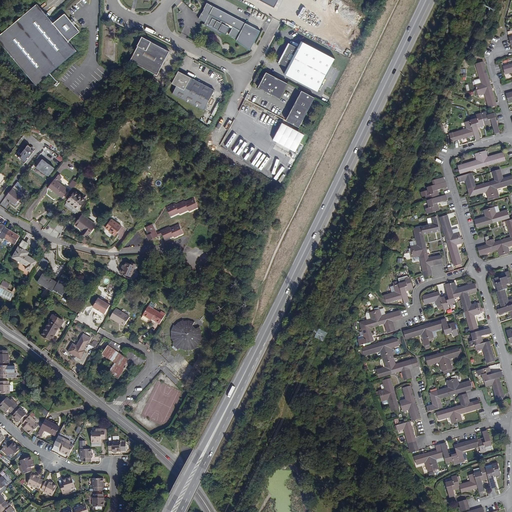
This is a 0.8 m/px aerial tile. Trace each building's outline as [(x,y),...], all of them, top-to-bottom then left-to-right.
[(38,0),(0,33),(0,37),(39,82),(79,47),(70,36),(80,27),(75,21),(76,19),(73,15),(71,17),(66,10),(55,19),(38,0)] [(245,22),(207,2),(204,8),(202,12),(198,18),(205,22),(204,24),(211,29),(220,33),(221,31),(226,33),(230,26),(225,23),(226,22),(233,26),(229,34),(237,38),(236,40),(236,41),(237,41),(238,42),(239,42),(239,43),(240,43),(240,44),(241,44),(241,45),(242,45),(243,45),(243,46),(244,46),(244,47),(245,47),(246,47),(246,48),(247,48),(248,49),(249,49),(249,50),(250,50),(251,50),(261,30),(245,22)] [(158,74),(170,51),(151,41),(152,40),(143,36),(138,45),(129,59),(158,74)] [(336,58),(303,41),(300,48),(290,43),(279,63),(289,68),(286,75),(319,92),(336,58)] [(489,81),(483,62),(476,64),(482,84),(475,86),(478,95),(484,93),(489,108),(496,106),(492,91),(491,92),(487,82),(489,81)] [(511,64),(503,67),(505,74),(511,72),(511,64)] [(183,73),(179,71),(173,82),(178,85),(173,93),(205,110),(216,90),(183,73)] [(289,83),(267,71),(259,87),(281,98),(289,83)] [(316,97),(302,90),(287,119),(300,126),(316,97)] [(487,115),(486,112),(476,115),(477,119),(465,122),(467,129),(449,135),(452,142),(470,136),(469,135),(474,133),(474,134),(476,139),(480,137),(477,128),(477,126),(479,125),(480,127),(490,124),(489,122),(491,122),(492,123),(495,133),(500,132),(494,113),(487,115)] [(296,152),(305,134),(281,123),(273,141),(296,152)] [(28,144),(17,158),(25,164),(35,150),(28,144)] [(487,157),(485,151),(475,154),(477,160),(458,166),(460,173),(479,167),(479,166),(489,163),(489,165),(505,160),(503,153),(487,157)] [(55,167),(42,159),(35,169),(44,175),(45,174),(49,176),(55,167)] [(511,176),(502,179),(500,170),(493,172),(496,181),(494,181),(494,183),(484,186),(484,184),(475,186),(473,178),(471,178),(470,174),(458,177),(459,182),(465,181),(470,196),(486,191),(488,197),(498,194),(497,188),(511,183),(511,176)] [(68,190),(58,182),(59,180),(56,178),(48,189),(52,191),(53,190),(63,197),(68,190)] [(18,181),(14,186),(19,190),(23,185),(18,181)] [(446,187),(445,182),(427,187),(428,194),(424,195),(428,207),(425,208),(426,214),(439,210),(437,205),(435,206),(435,204),(437,203),(446,201),(445,195),(438,197),(437,192),(435,193),(435,190),(436,190),(446,187)] [(10,200),(8,202),(16,208),(17,206),(15,204),(22,196),(12,188),(6,197),(10,200)] [(86,200),(75,191),(65,205),(75,213),(86,200)] [(175,204),(166,208),(170,216),(179,212),(179,213),(188,210),(189,211),(198,207),(194,199),(185,203),(184,201),(176,205),(175,204)] [(496,213),(494,207),(483,210),(485,217),(474,220),(476,228),(488,224),(487,224),(487,222),(496,220),(496,221),(509,217),(507,210),(496,213)] [(83,230),(82,232),(87,236),(96,225),(82,215),(75,224),(83,230)] [(440,217),(446,237),(447,237),(450,246),(448,246),(454,266),(461,265),(455,244),(462,242),(459,232),(452,234),(451,230),(447,215),(440,217)] [(39,222),(44,226),(49,221),(44,217),(39,222)] [(60,233),(65,227),(59,223),(53,218),(48,224),(54,229),(60,233)] [(429,226),(412,231),(415,242),(417,247),(410,248),(412,253),(409,254),(411,259),(412,259),(419,257),(420,261),(424,277),(432,275),(430,266),(443,263),(441,256),(428,259),(427,255),(425,255),(422,245),(425,245),(422,236),(434,233),(434,231),(439,230),(435,218),(431,219),(431,220),(432,225),(429,226)] [(105,227),(110,231),(111,231),(110,232),(115,236),(122,226),(111,219),(105,227)] [(511,219),(508,221),(509,225),(507,226),(511,237),(504,239),(505,240),(505,242),(496,244),(495,243),(477,248),(480,255),(498,250),(499,256),(509,253),(507,247),(511,245),(511,219)] [(146,227),(149,234),(147,235),(150,240),(157,236),(156,233),(152,224),(146,227)] [(161,231),(161,232),(159,232),(160,234),(162,233),(162,234),(165,239),(173,235),(174,237),(183,233),(179,225),(170,229),(170,227),(161,231)] [(20,237),(5,228),(0,236),(0,237),(4,240),(4,238),(15,245),(20,237)] [(22,241),(13,257),(28,266),(26,269),(30,272),(36,261),(27,256),(29,253),(25,251),(28,245),(22,241)] [(120,273),(131,277),(136,265),(132,263),(131,265),(126,263),(125,266),(123,265),(120,273)] [(496,284),(498,291),(505,289),(506,289),(505,285),(511,283),(508,271),(504,273),(505,275),(505,277),(500,279),(500,277),(492,279),(494,284),(496,284)] [(43,274),(38,282),(53,291),(58,283),(43,274)] [(63,274),(58,283),(53,291),(62,296),(69,285),(68,285),(71,279),(63,274)] [(414,289),(410,277),(405,279),(406,283),(394,286),(395,288),(396,292),(392,293),(384,295),(386,302),(386,303),(398,300),(397,298),(403,296),(403,298),(404,302),(409,301),(406,291),(406,289),(408,289),(408,290),(414,289)] [(3,281),(0,287),(0,288),(5,290),(3,296),(9,298),(14,285),(3,281)] [(52,292),(53,291),(38,282),(37,283),(52,292)] [(460,296),(473,340),(469,341),(471,347),(475,345),(476,351),(482,349),(487,364),(494,361),(488,341),(482,343),(480,336),(491,333),(490,328),(479,331),(474,315),(482,312),(479,303),(471,305),(468,293),(477,291),(474,283),(457,289),(455,282),(445,285),(448,295),(441,298),(439,292),(423,297),(425,304),(436,301),(438,307),(443,306),(444,309),(449,308),(448,304),(455,302),(454,298),(460,296)] [(501,308),(511,305),(511,298),(508,300),(505,289),(498,291),(496,292),(500,302),(501,302),(502,304),(500,305),(501,308)] [(110,306),(98,299),(93,308),(97,310),(105,315),(110,306)] [(159,323),(165,313),(160,310),(159,312),(148,305),(143,315),(149,318),(149,317),(152,318),(159,323)] [(511,305),(501,308),(498,309),(499,314),(510,311),(511,310),(511,312),(510,312),(511,317),(511,305)] [(110,318),(117,321),(118,320),(125,324),(129,317),(116,308),(110,318)] [(381,316),(380,310),(370,313),(372,319),(367,320),(360,322),(364,339),(358,341),(360,345),(372,341),(371,338),(372,337),(369,328),(374,327),(373,325),(383,322),(384,324),(385,323),(388,333),(395,331),(392,321),(402,318),(400,311),(387,314),(381,316)] [(57,326),(61,319),(53,315),(49,321),(50,322),(41,336),(51,341),(59,327),(57,326)] [(201,326),(196,329),(192,327),(195,321),(194,321),(194,322),(189,320),(189,319),(189,320),(184,320),(183,318),(183,320),(179,323),(178,322),(178,323),(176,326),(174,325),(175,326),(172,331),(170,331),(172,331),(171,337),(170,338),(171,338),(174,344),(173,345),(172,347),(176,350),(177,349),(178,350),(179,348),(186,350),(185,351),(186,351),(186,350),(192,350),(192,351),(193,350),(193,349),(198,347),(198,348),(199,348),(198,346),(200,343),(201,344),(202,344),(201,343),(203,338),(204,338),(202,337),(202,332),(203,332),(203,331),(202,332),(200,327),(201,326)] [(446,319),(420,327),(403,332),(406,339),(421,335),(423,341),(433,338),(432,332),(443,328),(445,335),(452,333),(454,338),(459,337),(455,323),(448,326),(446,319)] [(93,334),(86,330),(77,346),(74,344),(72,345),(68,352),(81,359),(85,352),(86,351),(84,350),(93,334)] [(378,378),(397,372),(397,373),(401,371),(404,380),(411,378),(409,370),(418,367),(416,359),(395,365),(390,348),(399,346),(397,338),(363,348),(365,356),(380,352),(385,368),(376,370),(378,378)] [(124,357),(108,346),(102,354),(103,354),(116,363),(115,364),(110,371),(110,372),(109,372),(119,379),(118,378),(126,367),(125,366),(129,360),(130,361),(135,354),(128,350),(124,357)] [(441,368),(441,369),(450,366),(450,365),(448,359),(460,355),(460,354),(462,354),(460,348),(458,349),(458,348),(446,351),(437,354),(425,357),(428,365),(439,361),(441,368)] [(0,363),(3,363),(8,363),(8,354),(7,354),(7,351),(0,351),(0,363)] [(135,354),(130,361),(135,364),(139,367),(146,360),(135,354)] [(0,378),(8,378),(8,375),(9,375),(9,373),(15,373),(15,366),(9,366),(3,366),(0,365),(0,378)] [(491,373),(490,371),(489,367),(477,370),(478,376),(482,375),(486,387),(492,385),(496,399),(503,397),(499,383),(498,378),(503,376),(501,370),(491,373)] [(399,409),(393,388),(390,378),(382,381),(385,390),(379,391),(382,401),(388,399),(391,411),(399,409)] [(439,399),(472,388),(470,380),(459,384),(457,378),(447,381),(449,387),(435,392),(435,389),(429,391),(433,405),(426,407),(428,412),(442,408),(439,399)] [(0,393),(9,393),(9,385),(8,385),(8,381),(0,381),(0,393)] [(417,407),(414,397),(410,386),(403,388),(406,399),(399,401),(402,412),(409,410),(412,421),(420,419),(417,407)] [(458,406),(448,409),(437,413),(438,420),(450,416),(452,423),(462,420),(460,414),(481,408),(479,401),(469,403),(467,394),(460,396),(462,405),(458,406)] [(12,413),(13,412),(18,407),(18,406),(12,400),(10,402),(7,399),(0,407),(7,413),(9,411),(12,413)] [(23,423),(29,416),(26,415),(27,414),(20,408),(15,414),(13,416),(16,419),(19,421),(20,422),(20,421),(23,423)] [(30,415),(29,416),(23,423),(26,426),(24,428),(32,435),(39,426),(35,423),(37,421),(30,415)] [(45,431),(54,436),(59,427),(45,421),(38,435),(42,437),(45,431)] [(410,453),(418,450),(411,427),(410,422),(408,423),(396,426),(397,431),(403,429),(410,453)] [(96,429),(92,429),(92,440),(102,440),(102,436),(106,436),(106,426),(96,427),(96,429)] [(413,457),(415,465),(424,462),(427,472),(437,469),(434,459),(443,457),(445,463),(452,461),(453,465),(459,463),(458,459),(462,458),(461,452),(478,446),(480,452),(492,449),(487,431),(482,433),(484,439),(477,441),(476,439),(453,446),(455,451),(449,453),(446,443),(440,445),(441,449),(413,457)] [(70,442),(62,438),(57,447),(60,448),(59,451),(68,456),(73,446),(69,444),(70,442)] [(108,438),(109,449),(113,448),(113,452),(123,452),(123,450),(122,443),(122,440),(118,440),(117,438),(108,438)] [(9,454),(13,457),(20,449),(12,442),(10,444),(8,442),(1,449),(8,455),(9,454)] [(92,458),(92,456),(92,453),(92,449),(86,449),(81,449),(82,458),(83,458),(83,462),(91,462),(91,458),(92,458)] [(22,473),(32,470),(31,467),(34,466),(31,456),(20,459),(22,464),(20,465),(22,473)] [(461,493),(477,488),(479,493),(484,491),(481,481),(488,479),(491,489),(496,488),(493,477),(501,475),(497,463),(473,470),(474,474),(468,475),(470,482),(459,486),(459,484),(461,484),(458,475),(451,478),(452,481),(445,484),(449,497),(454,496),(452,490),(460,488),(461,493)] [(35,487),(36,486),(39,488),(40,486),(42,481),(43,480),(40,478),(40,477),(39,477),(37,476),(33,474),(28,483),(35,487)] [(71,488),(75,487),(71,476),(62,480),(63,483),(60,484),(63,493),(71,490),(71,488)] [(104,483),(104,479),(93,480),(93,488),(95,488),(95,492),(103,492),(103,488),(104,488),(104,487),(104,483)] [(45,492),(52,496),(57,486),(54,484),(51,483),(50,482),(49,483),(46,482),(45,482),(43,488),(42,489),(45,491),(45,492)] [(95,499),(94,499),(94,507),(105,507),(105,503),(105,500),(105,498),(103,498),(103,494),(95,495),(95,499)] [(460,511),(461,511),(470,510),(467,500),(458,502),(460,511)]
